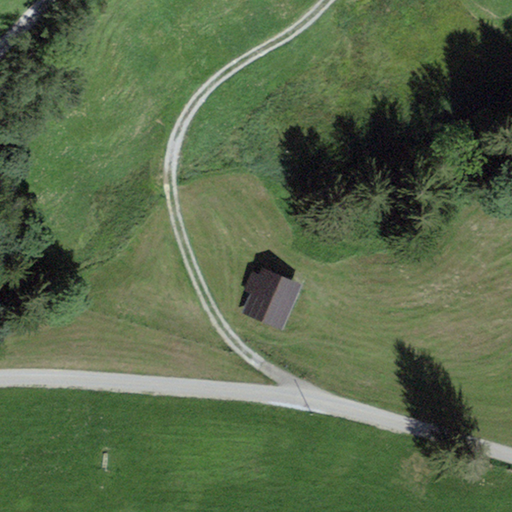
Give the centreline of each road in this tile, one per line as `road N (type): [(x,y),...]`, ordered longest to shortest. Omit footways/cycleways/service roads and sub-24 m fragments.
road 1 (track): [(311,400),(230,339),(194,269),(169,193),(186,116),(230,65),(329,0)]
road 2 (track): [(311,400),(0,380)]
road 3 (track): [(511,458),(311,400)]
